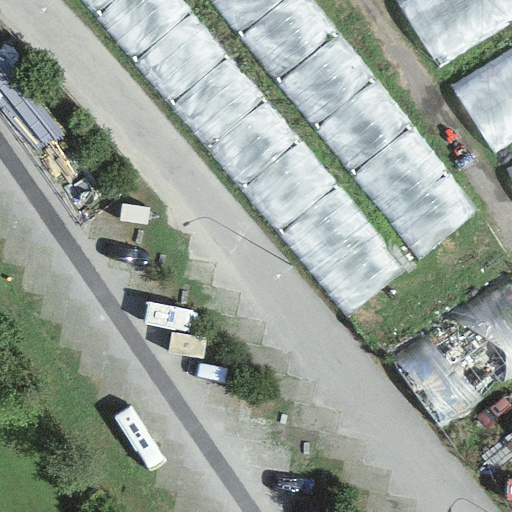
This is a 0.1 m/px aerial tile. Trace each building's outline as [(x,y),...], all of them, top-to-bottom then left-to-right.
[(187,0),(83,0),(149,87),(158,80),(354,338),(410,296),(187,0)] [(212,0),(277,86),(281,84),(425,277),(486,232),(313,0),(212,0)] [(511,0),(403,0),(436,54),(511,8),(511,0)] [(511,29),(442,67),(491,155),(511,143),(511,29)] [(511,291),(402,370),(447,433),(511,386),(511,291)]
